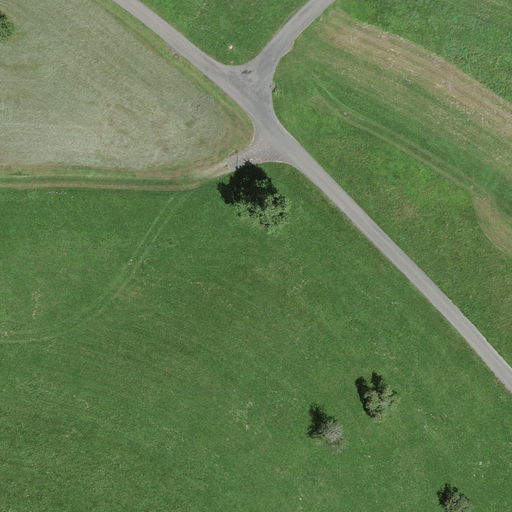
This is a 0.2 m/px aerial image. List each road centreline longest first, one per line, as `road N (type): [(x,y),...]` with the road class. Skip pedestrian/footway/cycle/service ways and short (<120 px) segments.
road 1 (track): [(125,0),(240,93),(511,378)]
road 2 (track): [(332,0),(240,93)]
